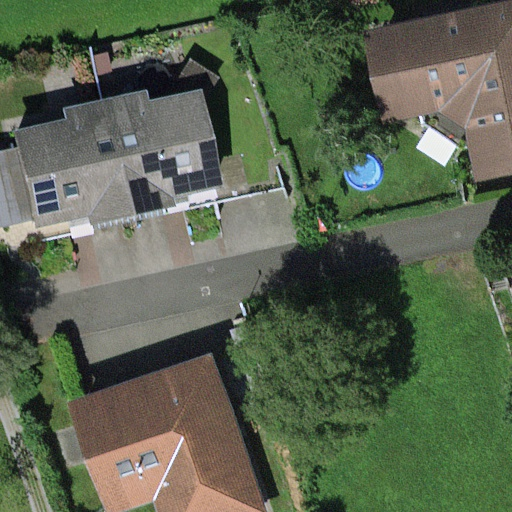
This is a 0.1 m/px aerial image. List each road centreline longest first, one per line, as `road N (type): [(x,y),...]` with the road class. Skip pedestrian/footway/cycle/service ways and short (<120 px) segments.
road 1 (residential): [(511,223),(24,326)]
road 2 (residential): [(38,511),(0,374)]
